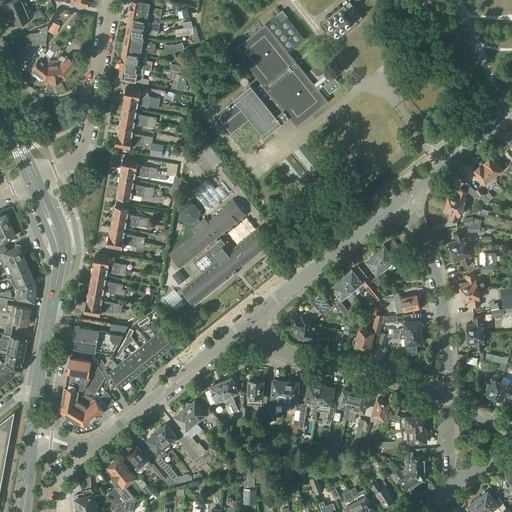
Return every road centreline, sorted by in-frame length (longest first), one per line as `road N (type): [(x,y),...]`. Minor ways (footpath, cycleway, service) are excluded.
road 1 (tertiary): [(35,397),(60,249),(33,181)]
road 2 (residential): [(81,447),(109,434),(251,319)]
road 3 (residential): [(251,319),(270,347),(289,357),(353,366),(416,389),(436,384)]
road 4 (residential): [(33,181),(80,144),(108,0)]
road 5 (residential): [(436,384),(445,358),(443,309),(431,256),(397,199)]
road 6 (residential): [(251,319),(397,199)]
road 7 (residential): [(397,199),(511,106)]
